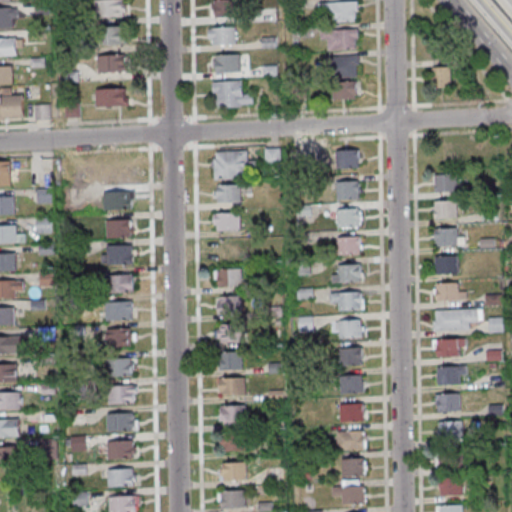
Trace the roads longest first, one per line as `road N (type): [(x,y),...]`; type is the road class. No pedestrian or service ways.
road 1 (residential): [(511,115),(0,142)]
road 2 (residential): [(177,511),(167,0)]
road 3 (residential): [(401,511),(392,0)]
